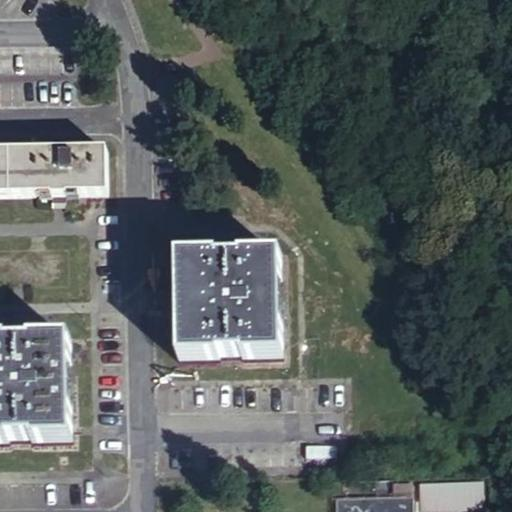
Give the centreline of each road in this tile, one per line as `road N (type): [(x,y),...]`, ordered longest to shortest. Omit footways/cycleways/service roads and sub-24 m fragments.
road 1 (residential): [(121,30),(137,121),(144,511)]
road 2 (residential): [(0,31),(121,30)]
